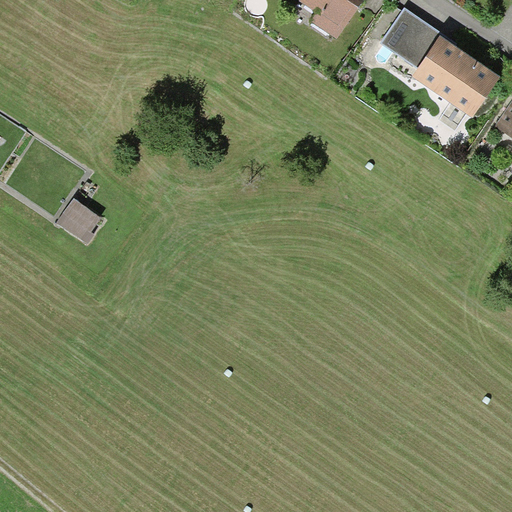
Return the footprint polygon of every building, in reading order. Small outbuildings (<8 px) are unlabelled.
[(298,0),(298,1),(316,13),(337,27),(355,0),(298,0)] [(337,27),(316,13),(308,23),(330,38),(337,27)] [(448,100),(466,112),(489,78),(435,42),(437,40),(398,14),(378,44),(416,70),(412,76),(431,88),(428,91),(446,103),(448,100)] [(494,126),(511,137),(511,101),(511,100),(494,126)] [(75,201),(58,223),(84,243),(101,220),(75,201)]
